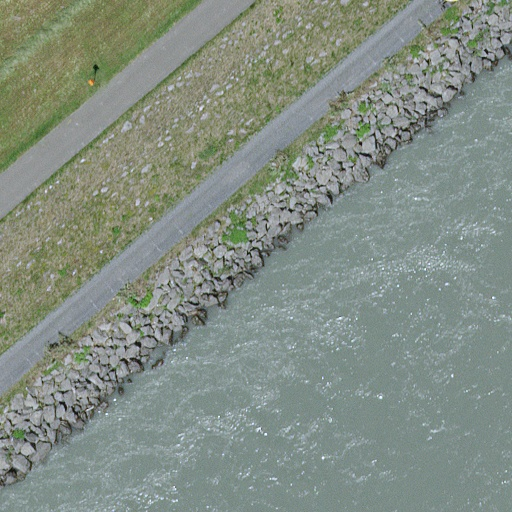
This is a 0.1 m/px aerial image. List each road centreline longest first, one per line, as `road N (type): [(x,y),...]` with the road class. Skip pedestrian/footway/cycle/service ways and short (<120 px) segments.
road 1 (track): [(0,380),(442,0)]
road 2 (track): [(236,0),(0,201)]
